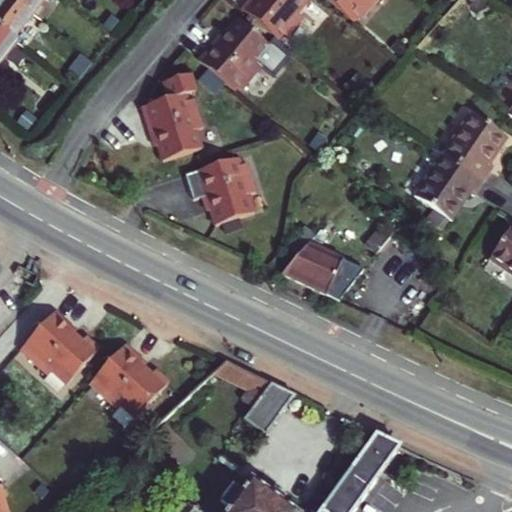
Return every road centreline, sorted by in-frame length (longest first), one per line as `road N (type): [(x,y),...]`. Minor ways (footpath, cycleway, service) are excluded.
road 1 (primary): [(37,218),(375,386)]
road 2 (residential): [(37,218),(88,120),(189,0)]
road 3 (primary): [(375,386),(511,458)]
road 4 (primary): [(511,435),(375,386)]
